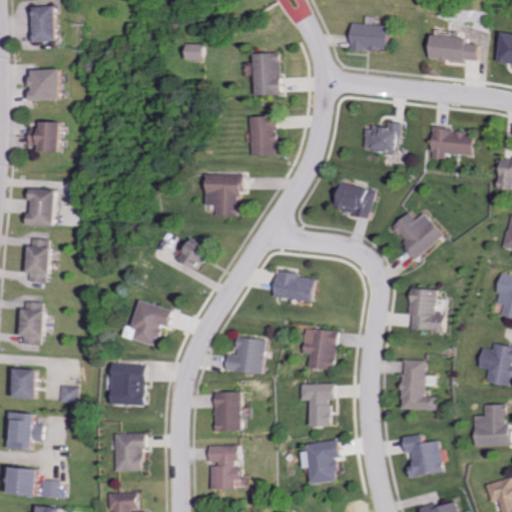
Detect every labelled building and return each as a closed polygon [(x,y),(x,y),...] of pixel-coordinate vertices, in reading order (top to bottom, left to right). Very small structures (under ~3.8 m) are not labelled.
[(61,7),(37,7),(38,42),(62,42),(61,7)] [(397,26),(357,24),(356,50),(396,51),(397,26)] [(490,45),(476,44),(477,39),(440,36),(438,58),(488,62),(490,45)] [(209,60),(209,43),(192,44),(193,60),(209,60)] [(260,96),(287,95),(286,54),(259,54),(260,96)] [(68,100),(68,70),(37,71),(38,101),(68,100)] [(257,156),(282,155),(281,117),(256,117),(257,156)] [(370,127),(370,151),(404,152),(405,123),(393,122),(393,128),(370,127)] [(69,153),(70,123),(48,123),(48,128),(37,128),(36,145),(48,145),(48,152),(69,153)] [(449,153),(478,155),(480,132),(437,129),(435,159),(448,159),(449,153)] [(246,217),(247,175),(214,175),(213,205),(223,205),(222,216),(246,217)] [(375,189),(348,184),(343,210),(370,215),(375,189)] [(40,226),(65,227),(66,191),(41,190),(40,226)] [(422,221),(415,213),(398,229),(426,258),(450,235),(430,213),(422,221)] [(183,261),(209,268),(216,245),(190,237),(183,261)] [(61,240),(41,239),(39,282),(59,283),(61,240)] [(282,298),(323,302),(326,278),(285,273),(282,298)] [(505,316),(511,317),(511,275),(506,274),(500,303),(508,305),(505,316)] [(422,331),(453,332),(454,316),(444,316),(444,290),(420,289),(419,317),(422,317),(422,331)] [(179,311),(146,301),(134,338),(162,347),(168,325),(174,327),(179,311)] [(32,344),(51,345),(53,303),(34,302),(32,344)] [(318,369),(347,370),(347,330),(312,330),(312,355),(318,355),(318,369)] [(273,340),(244,338),(243,356),(234,355),(233,372),(271,374),(273,340)] [(511,385),(511,346),(498,344),(497,350),(488,349),(485,368),(493,369),(491,383),(511,385)] [(434,361),(413,360),(411,409),(444,410),(444,397),(433,397),(433,386),(443,387),(443,376),(434,376),(434,361)] [(119,404),(152,404),(153,365),(119,365),(119,404)] [(20,399),(43,400),(44,370),(21,370),(20,399)] [(344,384),(310,385),(310,401),(320,400),(320,428),(342,427),(342,400),(345,400),(344,384)] [(81,403),(82,387),(67,386),(66,402),(81,403)] [(223,432),(251,431),(250,392),(222,393),(223,432)] [(481,446),(511,445),(511,404),(490,405),(490,416),(481,416),(481,446)] [(43,412),(17,411),(15,447),(40,449),(40,440),(49,440),(50,424),(42,423),(43,412)] [(121,433),(122,471),(151,470),(150,433),(121,433)] [(451,473),(445,442),(432,444),(430,434),(413,437),(416,454),(419,453),(421,464),(417,465),(419,479),(451,473)] [(351,456),(349,441),(316,445),(316,451),(310,452),(312,468),(320,467),(322,483),(349,480),(347,457),(351,456)] [(221,487),(246,487),(246,478),(252,478),(252,467),(248,467),(248,444),(217,444),(217,462),(221,462),(221,487)] [(511,511),(511,478),(493,483),(497,501),(505,499),(507,511),(511,511)] [(63,497),(64,480),(47,479),(46,497),(63,497)] [(116,493),(117,510),(121,510),(120,511),(156,511),(156,510),(147,510),(146,492),(116,493)] [(429,507),(430,511),(474,511),(469,511),(464,511),(461,502),(446,506),(444,502),(429,507)]
